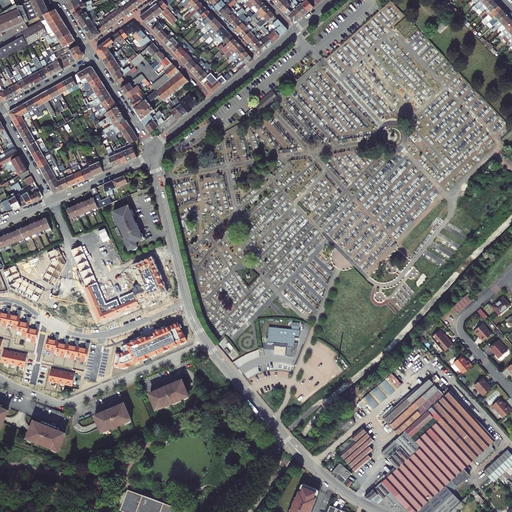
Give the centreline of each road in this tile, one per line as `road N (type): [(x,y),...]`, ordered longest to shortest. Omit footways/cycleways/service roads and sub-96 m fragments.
road 1 (residential): [(312,465),(432,367),(511,445)]
road 2 (residential): [(0,378),(64,403),(206,342)]
road 3 (residential): [(0,299),(83,336),(110,333),(186,300)]
road 4 (tertiary): [(312,465),(206,342)]
road 5 (tertiary): [(186,300),(152,155)]
